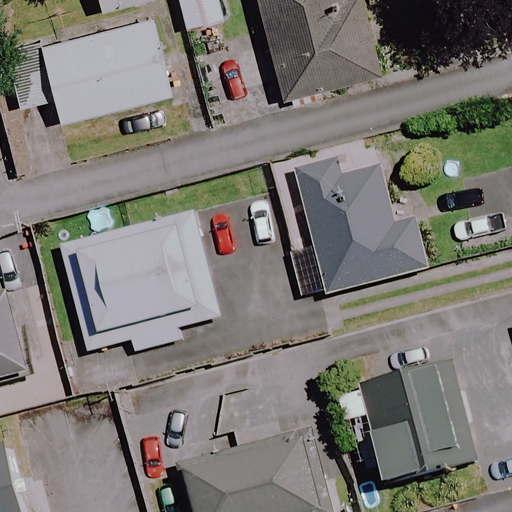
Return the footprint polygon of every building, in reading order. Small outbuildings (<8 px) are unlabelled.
[(159,0),(104,0),(108,14),(159,0)] [(221,24),(215,0),(175,0),(184,33),(221,24)] [(248,0),(274,103),(376,78),(357,0),(248,0)] [(170,98),(151,19),(2,56),(16,113),(50,104),(56,126),(170,98)] [(392,225),(374,151),(290,172),(310,251),(289,257),(301,305),(430,273),(416,219),(392,225)] [(56,250),(85,359),(135,346),(137,356),(186,343),(183,333),(221,323),(192,214),(56,250)] [(11,299),(0,301),(0,387),(32,379),(11,299)] [(459,474),(442,375),(364,389),(381,488),(459,474)] [(335,511),(316,433),(177,467),(187,511),(335,511)] [(30,511),(15,451),(0,454),(0,511),(30,511)]
